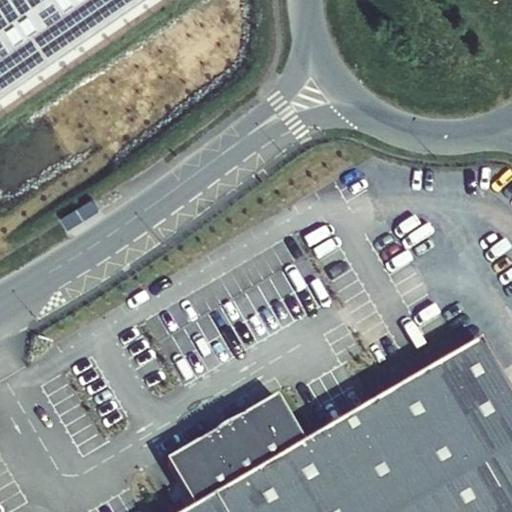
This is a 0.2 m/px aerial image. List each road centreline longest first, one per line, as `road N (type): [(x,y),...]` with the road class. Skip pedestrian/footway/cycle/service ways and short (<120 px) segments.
road 1 (residential): [(237,154),(105,247),(0,307)]
road 2 (residential): [(306,17),(292,84),(237,154)]
road 3 (residential): [(237,154),(315,118),(377,121)]
road 4 (residential): [(306,17),(329,77),(377,121)]
